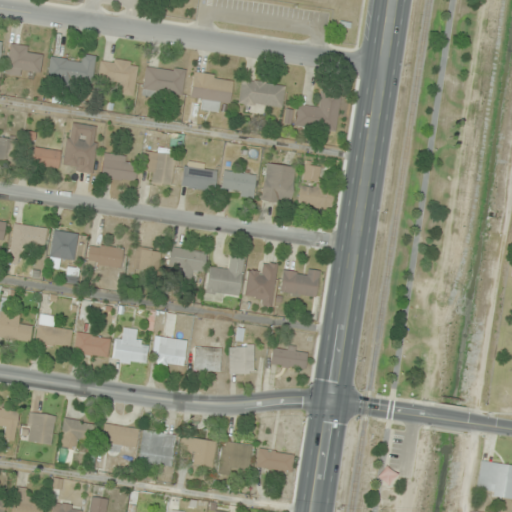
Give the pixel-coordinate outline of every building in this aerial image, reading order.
[(27,77),(28,68),(40,70),(41,56),(32,55),(33,47),(10,44),(6,74),(27,77)] [(55,83),(92,89),(97,56),(80,53),(79,62),(50,58),(48,76),(56,77),(55,83)] [(98,80),(117,82),(116,93),(134,95),(137,62),(101,58),(98,80)] [(142,98),(160,100),(161,93),(182,95),(184,69),(145,65),(142,98)] [(198,109),(219,112),(220,103),(230,104),(233,77),(193,72),(189,97),(199,98),(198,109)] [(239,104),(282,108),(284,84),(241,80),(239,104)] [(336,132),(340,94),(320,92),(318,108),(295,105),(293,126),(336,132)] [(98,126),(68,123),(63,170),(93,173),(98,126)] [(15,137),(0,136),(0,160),(14,161),(15,137)] [(144,151),(142,171),(152,173),(151,183),(169,185),(174,150),(154,147),(154,152),(144,151)] [(59,149),(33,148),(32,166),(58,167),(59,149)] [(139,162),(107,152),(99,173),(131,184),(139,162)] [(295,167),(265,163),(261,201),(291,204),(295,167)] [(303,179),(318,181),(320,165),(305,163),(303,179)] [(181,187),(214,191),(217,170),(183,167),(181,187)] [(254,197),(256,174),(223,171),(221,194),(254,197)] [(297,204),(329,211),(334,190),(301,184),(297,204)] [(8,262),(19,263),(20,255),(27,255),(28,247),(44,249),(47,228),(13,224),(8,262)] [(73,260),(78,234),(54,230),(49,256),(73,260)] [(123,249),(90,243),(87,264),(119,270),(123,249)] [(159,274),(159,248),(129,247),(129,273),(159,274)] [(175,269),(175,282),(192,282),(193,271),(204,272),(205,251),(169,249),(168,269),(175,269)] [(244,260),(231,258),(229,268),(209,265),(204,294),(237,299),(244,260)] [(277,265),(259,263),(258,272),(247,271),(244,293),(254,294),(253,303),(271,306),(277,265)] [(319,271),(304,269),(304,270),(283,267),(279,291),(315,297),(319,271)] [(0,308),(0,337),(29,342),(32,325),(20,323),(22,312),(0,308)] [(69,348),(71,329),(55,327),(56,316),(39,314),(35,344),(69,348)] [(137,329),(115,329),(115,364),(146,364),(146,342),(137,342),(137,329)] [(106,358),(110,339),(76,333),(73,352),(106,358)] [(151,363),(181,367),(184,347),(154,343),(151,363)] [(253,345),(228,345),(228,374),(253,374),(253,345)] [(304,369),(307,349),(272,345),(270,365),(304,369)] [(220,348),(193,347),(193,371),(220,371),(220,348)] [(18,411),(0,408),(0,427),(5,429),(4,439),(14,440),(18,411)] [(24,440),(50,445),(55,416),(29,412),(24,440)] [(78,450),(80,441),(92,443),(96,424),(63,418),(59,446),(78,450)] [(123,445),(136,447),(138,429),(104,423),(99,449),(122,453),(123,445)] [(171,470),(176,435),(142,430),(137,465),(171,470)] [(216,442),(182,437),(178,461),(212,467),(216,442)] [(251,445),(222,441),(217,473),(230,474),(231,467),(248,470),(251,445)] [(294,454),(258,449),(256,467),(291,472),(294,454)] [(511,465),(480,461),(476,494),(511,499),(511,465)] [(377,477),(387,486),(396,475),(386,466),(377,477)] [(25,488),(15,487),(11,511),(41,511),(43,501),(24,499),(25,488)] [(88,511),(113,511),(107,511),(108,499),(91,497),(88,511)] [(51,511),(80,511),(81,507),(52,503),(51,511)]
